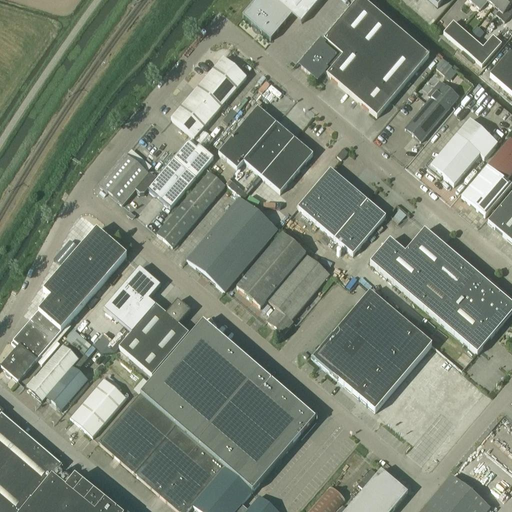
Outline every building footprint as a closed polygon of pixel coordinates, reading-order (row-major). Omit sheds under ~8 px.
[(258,0),(242,19),(270,43),(291,18),(300,26),(322,0),(258,0)] [(376,120),(389,105),(429,59),(359,0),(323,43),(301,69),(317,82),(323,74),(326,77),(326,78),(376,120)] [(410,0),(412,1),(412,0),(426,0),(437,10),(445,0),(410,0)] [(487,4),(493,9),(500,0),(467,0),(467,1),(480,12),(487,4)] [(511,1),(510,0),(500,0),(493,9),(499,14),(495,17),(504,25),(511,16),(511,14),(508,11),(511,5),(511,1)] [(458,49),(468,38),(453,25),(443,36),(458,49)] [(476,31),(470,38),(476,44),(482,37),(476,31)] [(483,50),(468,38),(458,49),(481,69),(501,47),(492,39),(483,50)] [(489,79),(493,82),(511,98),(511,58),(509,56),(489,79)] [(194,142),(246,81),(223,61),(170,122),(194,142)] [(435,70),(450,82),(458,74),(443,61),(435,70)] [(463,80),(459,88),(469,92),(472,84),(463,80)] [(263,104),(275,90),(267,83),(254,97),(263,104)] [(430,101),(404,132),(420,145),(451,109),(458,100),(439,85),(427,99),(430,101)] [(261,181),(280,197),(312,158),(257,111),(218,157),(237,173),(243,166),(257,177),(261,181)] [(469,123),(456,139),(435,164),(431,161),(424,170),(439,183),(442,179),(453,189),(475,163),(477,165),(481,161),(479,160),(479,159),(484,163),(498,147),(469,123)] [(511,144),(510,142),(461,200),(485,220),(511,189),(505,184),(511,175),(511,144)] [(150,175),(148,177),(134,193),(140,198),(143,197),(147,193),(170,212),(213,161),(199,148),(196,151),(188,144),(161,176),(160,175),(150,175)] [(128,157),(140,167),(144,163),(132,152),(128,157)] [(341,163),(348,156),(343,152),(337,159),(341,163)] [(125,157),(98,189),(122,208),(134,193),(148,177),(125,157)] [(297,212),(352,259),(385,220),(330,173),(297,212)] [(209,176),(182,207),(157,237),(172,251),(224,189),(209,176)] [(228,190),(243,202),(261,181),(257,177),(243,194),(232,186),(228,190)] [(511,195),(487,225),(511,246),(511,195)] [(277,233),(239,201),(186,263),(224,295),(277,233)] [(17,385),(126,259),(96,233),(43,294),(50,301),(12,344),(19,350),(1,370),(17,385)] [(511,315),(511,307),(447,252),(424,233),(404,256),(389,243),(369,266),(407,299),(477,357),(511,315)] [(259,311),(266,304),(305,257),(282,238),(236,292),(259,311)] [(70,243),(53,262),(62,269),(79,250),(70,243)] [(305,257),(266,304),(276,312),(266,324),(282,338),(293,326),(290,324),(329,278),(305,257)] [(160,289),(147,277),(139,270),(103,312),(131,336),(155,308),(148,302),(160,289)] [(313,363),(322,371),(374,416),(431,349),(369,296),(313,363)] [(152,379),(164,365),(188,337),(178,328),(190,314),(177,303),(165,317),(155,308),(131,336),(119,351),(152,379)] [(140,398),(224,471),(252,495),(315,422),(203,325),(140,398)] [(83,345),(88,350),(90,347),(75,333),(67,342),(77,351),(83,345)] [(46,401),(72,370),(72,369),(78,362),(63,348),(25,391),(41,405),(45,400),(46,401)] [(455,364),(463,371),(473,362),(464,354),(455,364)] [(81,362),(73,370),(72,370),(46,401),(62,414),(88,384),(76,374),(84,365),(81,362)] [(126,402),(103,382),(69,422),(92,442),(126,402)] [(174,511),(189,511),(192,509),(224,471),(140,398),(98,446),(174,511)] [(48,511),(65,492),(52,481),(62,469),(1,417),(3,414),(0,411),(0,511),(48,511)] [(224,471),(192,509),(195,511),(237,511),(252,495),(224,471)] [(393,511),(407,496),(393,484),(380,473),(347,511),(342,508),(338,511),(393,511)] [(452,478),(423,511),(488,511),(489,511),(452,478)] [(112,511),(74,480),(65,492),(48,511),(112,511)] [(308,511),(337,511),(345,503),(329,489),(308,511)] [(274,511),(259,499),(248,511),(242,506),(237,511),(274,511)]
